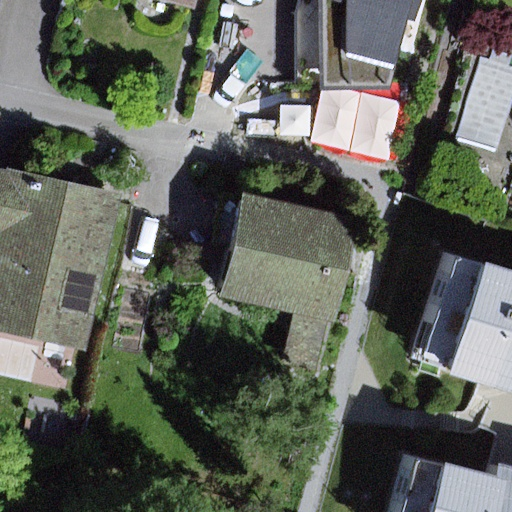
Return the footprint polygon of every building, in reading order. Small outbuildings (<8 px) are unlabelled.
[(157,0),(197,11),(199,0),(157,0)] [(398,68),(418,0),(342,0),(348,1),(349,54),(398,68)] [(477,56),(453,135),(496,148),(511,97),(511,66),(508,65),(511,56),(493,50),(490,60),(477,56)] [(0,328),(76,344),(108,190),(0,168),(0,328)] [(194,289),(312,314),(334,211),(216,186),(194,289)] [(511,268),(426,243),(393,352),(489,381),(511,387),(511,268)] [(405,452),(387,447),(369,511),(511,511),(511,464),(475,454),(472,465),(406,447),(405,452)]
